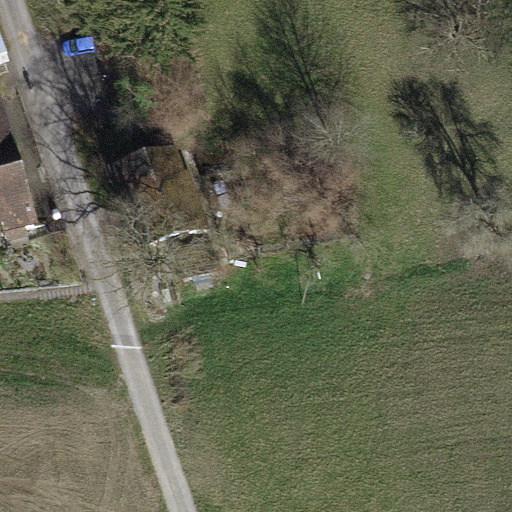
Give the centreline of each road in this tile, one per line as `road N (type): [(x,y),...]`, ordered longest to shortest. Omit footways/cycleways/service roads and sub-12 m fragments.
road 1 (residential): [(103,282),(11,0)]
road 2 (track): [(103,282),(186,511)]
